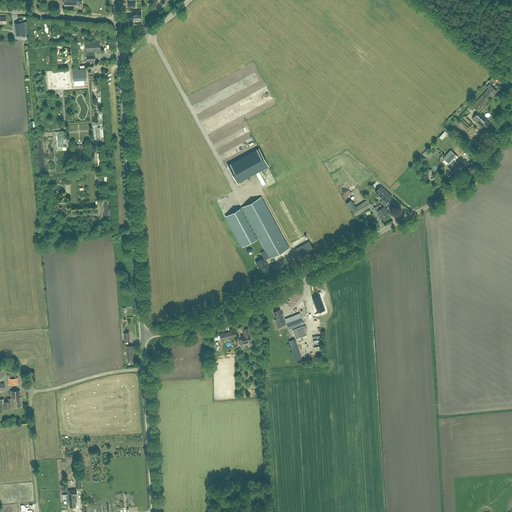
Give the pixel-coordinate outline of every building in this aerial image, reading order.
[(133,20),(133,18),(141,17),(141,10),(132,11),(132,14),(125,14),(126,22),(130,22),(130,20),(133,20)] [(13,40),(12,32),(0,32),(0,39),(0,41),(13,40)] [(94,52),(100,51),(99,41),(85,42),(86,60),(95,60),(94,55),(94,52)] [(72,69),(72,78),(73,82),(87,81),(87,77),(86,69),(72,69)] [(496,90),(491,85),(473,105),(479,111),(497,91),(496,90)] [(484,129),(490,122),(478,112),(472,118),(476,121),(477,121),(476,122),(484,129)] [(466,129),(469,125),(462,118),(459,122),(466,129)] [(104,137),(104,122),(100,122),(100,123),(93,123),(93,127),(99,127),(99,137),(104,137)] [(67,146),(64,146),(64,133),(58,133),(59,147),(62,147),(62,151),(67,151),(67,146)] [(258,148),(227,165),(237,183),(268,166),(258,148)] [(452,179),(455,175),(454,174),(462,168),(457,162),(455,159),(458,157),(451,150),(443,158),(449,164),(447,166),(449,169),(446,172),(450,178),(450,177),(452,179)] [(389,177),(399,165),(391,158),(381,170),(389,177)] [(386,202),(392,196),(380,185),(375,191),(386,202)] [(269,258),(288,247),(261,196),(225,216),(241,247),(258,238),(264,250),(260,252),(263,257),(255,261),(261,272),(269,268),(264,259),(268,257),(269,258)] [(354,215),(371,204),(368,199),(351,210),(354,215)] [(375,211),(376,210),(381,219),(388,215),(383,206),(382,207),(380,204),(373,207),(375,211)] [(295,238),(299,235),(295,230),(291,233),(295,238)] [(302,261),(316,254),(309,241),(295,248),(302,261)] [(317,312),(324,309),(319,295),(312,298),(317,312)] [(279,308),(273,311),(275,319),(274,319),(277,327),(281,326),(280,325),(285,323),(279,308)] [(288,329),(303,323),(299,313),(293,315),(294,319),(286,322),(288,329)] [(306,328),(305,325),(292,330),(296,339),(307,335),(304,329),(306,328)] [(243,344),(243,343),(250,341),(247,328),(242,329),(243,335),(241,336),(241,339),(239,340),(239,341),(239,344),(240,345),(243,344)] [(232,335),(235,334),(235,330),(219,333),(220,339),(232,337),(232,335)] [(288,341),(293,356),(292,357),(293,361),(295,360),(301,358),(294,339),(288,341)] [(10,407),(21,406),(20,397),(19,397),(18,394),(20,394),(20,389),(10,390),(10,398),(9,398),(9,401),(4,401),(4,399),(0,399),(0,404),(1,404),(1,408),(5,408),(10,407)] [(67,494),(62,494),(62,499),(66,499),(66,503),(69,503),(70,507),(75,506),(75,502),(77,502),(76,495),(77,495),(76,489),(67,490),(67,494)]
